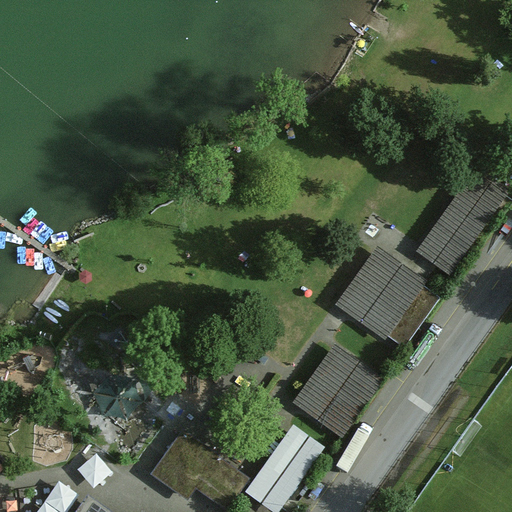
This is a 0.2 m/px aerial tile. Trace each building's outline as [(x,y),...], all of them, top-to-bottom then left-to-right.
[(511,192),(479,169),(418,255),(454,280),(511,199),(511,192)] [(431,284),(381,247),(338,306),(390,344),(395,338),(405,346),(440,299),(427,290),(431,284)] [(384,380),(337,347),(296,403),(342,437),(384,380)] [(284,511),(330,450),(295,425),(245,493),(271,511),(284,511)] [(252,478),(185,431),(153,476),(188,501),(197,488),(229,511),(252,478)] [(94,483),(112,470),(100,452),(81,464),(94,483)] [(112,511),(90,496),(78,511),(112,511)]
